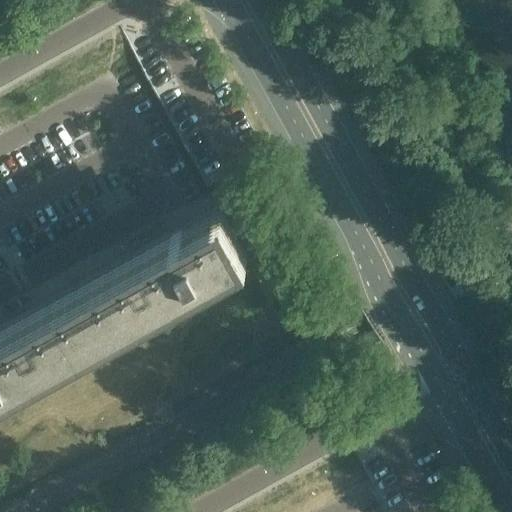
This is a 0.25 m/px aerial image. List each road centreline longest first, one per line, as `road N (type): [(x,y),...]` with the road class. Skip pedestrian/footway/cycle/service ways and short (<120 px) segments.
road 1 (tertiary): [(226,0),(438,381)]
road 2 (tertiary): [(463,368),(262,0)]
road 3 (residential): [(202,511),(438,381)]
road 4 (residential): [(0,76),(142,0)]
road 5 (tertiary): [(438,381),(509,511)]
